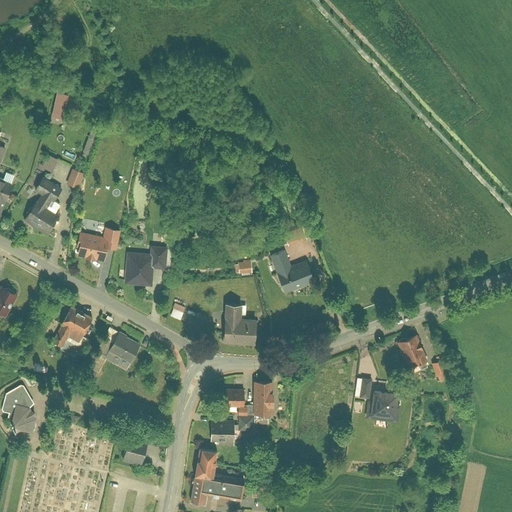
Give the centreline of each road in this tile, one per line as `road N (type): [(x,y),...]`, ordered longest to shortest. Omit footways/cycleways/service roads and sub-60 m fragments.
road 1 (tertiary): [(511,277),(290,359),(209,365)]
road 2 (residential): [(209,365),(0,241)]
road 3 (tertiary): [(209,365),(191,386),(180,420),(169,511)]
